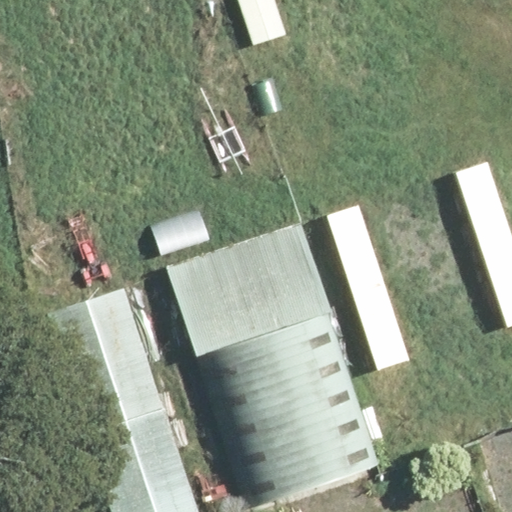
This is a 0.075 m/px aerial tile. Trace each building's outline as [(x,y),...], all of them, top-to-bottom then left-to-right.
[(291,221),(154,264),(181,348),(317,305),(291,221)] [(361,246),(326,257),(376,405),(411,394),(361,246)] [(36,310),(74,428),(152,403),(114,285),(36,310)] [(188,351),(189,354),(239,503),(373,459),(323,307),(188,351)] [(189,511),(155,405),(74,431),(101,511),(189,511)] [(467,511),(459,480),(419,491),(425,511),(467,511)]
